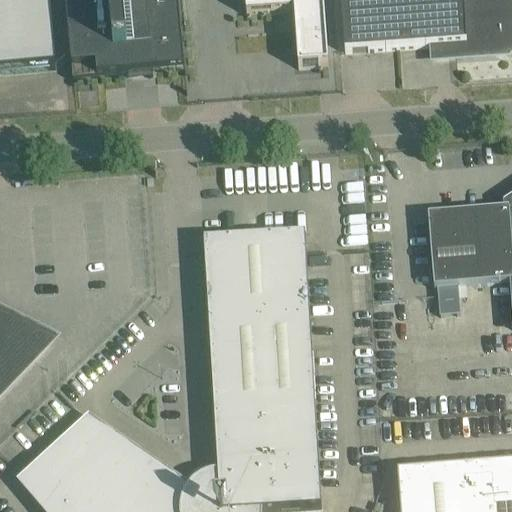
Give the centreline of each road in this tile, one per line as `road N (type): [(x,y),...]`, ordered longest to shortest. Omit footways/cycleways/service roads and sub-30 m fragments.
road 1 (unclassified): [(0,150),(511,113)]
road 2 (unknown): [(211,135),(203,0)]
